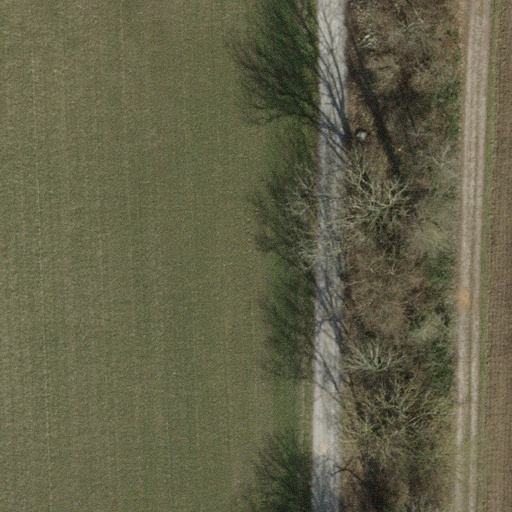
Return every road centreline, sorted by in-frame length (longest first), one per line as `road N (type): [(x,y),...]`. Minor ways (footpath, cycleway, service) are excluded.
road 1 (track): [(336,511),(345,206),(332,0)]
road 2 (track): [(482,0),(470,511)]
